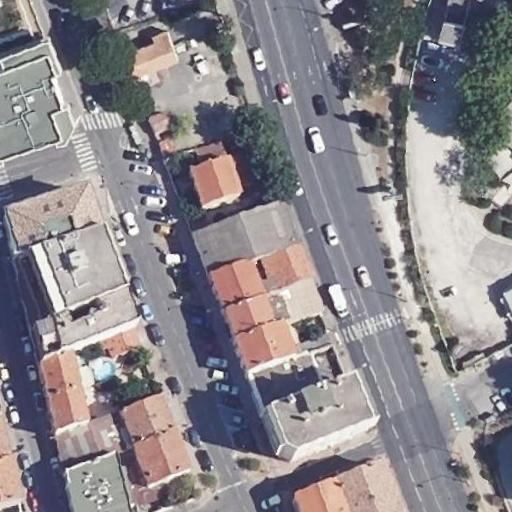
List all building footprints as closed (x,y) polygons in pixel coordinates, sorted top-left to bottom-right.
[(0,0),(0,148),(62,129),(67,117),(52,68),(57,67),(31,0),(0,0)] [(435,31),(437,33),(453,37),(462,0),(441,0),(440,6),(435,31)] [(125,55),(132,74),(178,56),(166,29),(152,35),(155,43),(125,55)] [(486,126),(511,149),(511,91),(486,119),(486,126)] [(168,134),(159,138),(164,152),(174,148),(168,134)] [(245,152),(227,157),(221,140),(194,148),(200,166),(188,170),(201,208),(239,195),(236,187),(254,181),(245,152)] [(190,233),(207,277),(297,246),(280,201),(221,222),(212,225),(190,233)] [(208,214),(186,221),(190,233),(212,225),(208,214)] [(23,330),(117,294),(93,232),(7,260),(23,330)] [(309,279),(297,246),(207,277),(220,312),(257,299),(270,294),(292,286),(309,279)] [(220,312),(232,342),(281,324),(293,319),(313,312),(321,310),(317,299),(309,279),(292,286),(270,294),(257,299),(220,312)] [(511,283),(503,288),(511,307),(511,283)] [(129,326),(117,294),(23,330),(32,365),(63,353),(91,342),(101,338),(129,326)] [(293,319),(281,324),(294,356),(303,353),(305,352),(293,319)] [(232,342),(245,374),(294,356),(281,324),(232,342)] [(109,357),(136,347),(129,326),(101,338),(103,345),(109,357)] [(101,338),(91,342),(94,349),(103,345),(101,338)] [(312,353),(323,387),(344,381),(332,346),(312,353)] [(32,365),(40,400),(71,390),(63,353),(32,365)] [(294,356),(245,374),(260,416),(262,414),(317,395),(303,353),(294,356)] [(359,412),(348,383),(317,395),(262,414),(277,454),(288,461),(366,432),(365,430),(360,416),(359,412)] [(40,400),(48,435),(80,424),(71,390),(40,400)] [(127,447),(168,431),(155,396),(124,407),(102,415),(80,424),(48,435),(57,473),(104,455),(114,452),(127,447)] [(99,409),(102,415),(124,407),(121,401),(99,409)] [(127,447),(142,487),(146,485),(152,501),(189,487),(183,471),(168,431),(127,447)] [(6,457),(0,440),(0,504),(16,501),(6,457)] [(66,511),(123,511),(122,507),(110,470),(104,455),(57,473),(66,511)] [(393,511),(375,464),(328,482),(340,511),(393,511)] [(113,469),(110,470),(122,507),(125,506),(113,469)] [(287,498),(292,511),(340,511),(328,482),(287,498)]
